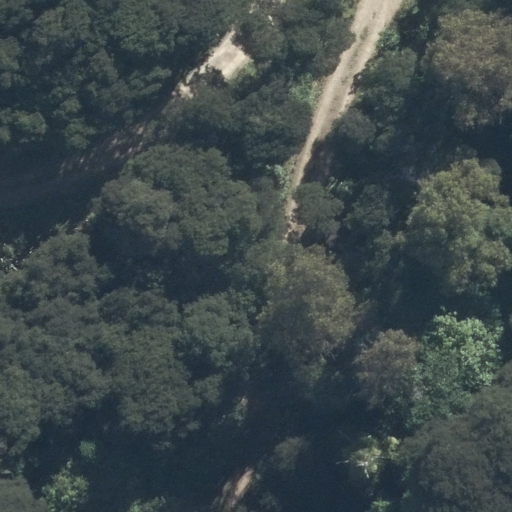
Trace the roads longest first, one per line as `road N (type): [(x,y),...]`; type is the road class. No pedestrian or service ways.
road 1 (track): [(208,511),(283,269),(397,0)]
road 2 (track): [(228,0),(148,113),(72,165),(0,190)]
